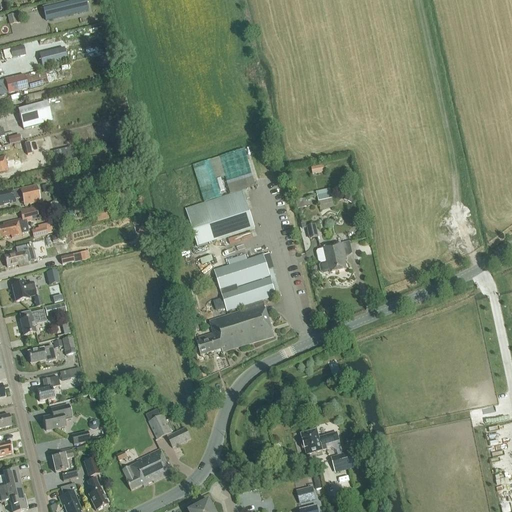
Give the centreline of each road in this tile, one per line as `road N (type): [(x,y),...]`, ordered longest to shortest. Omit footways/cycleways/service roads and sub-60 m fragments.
road 1 (tertiary): [(138,511),(206,467),(228,400),(254,369),(460,280),(511,249)]
road 2 (unclassified): [(47,511),(0,326)]
